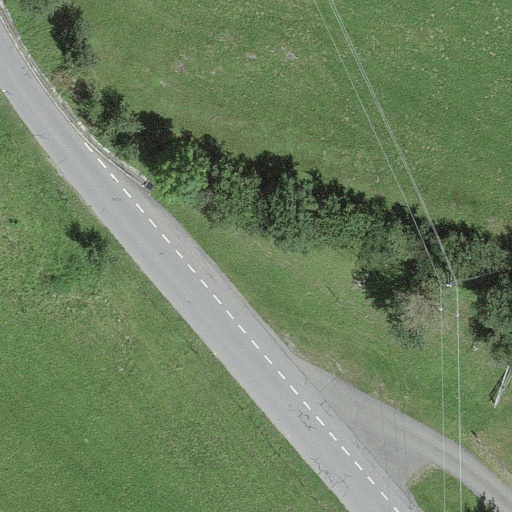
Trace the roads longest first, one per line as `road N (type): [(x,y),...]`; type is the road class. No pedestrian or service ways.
road 1 (unclassified): [(0,45),(114,208),(381,511)]
road 2 (track): [(281,394),(433,447),(511,506)]
